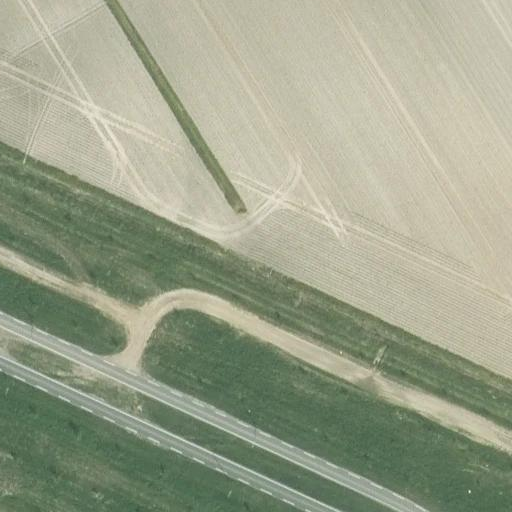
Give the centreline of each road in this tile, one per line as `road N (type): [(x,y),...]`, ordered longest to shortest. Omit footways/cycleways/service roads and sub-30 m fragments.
road 1 (tertiary): [(416,511),(0,317)]
road 2 (tertiary): [(0,361),(325,511)]
